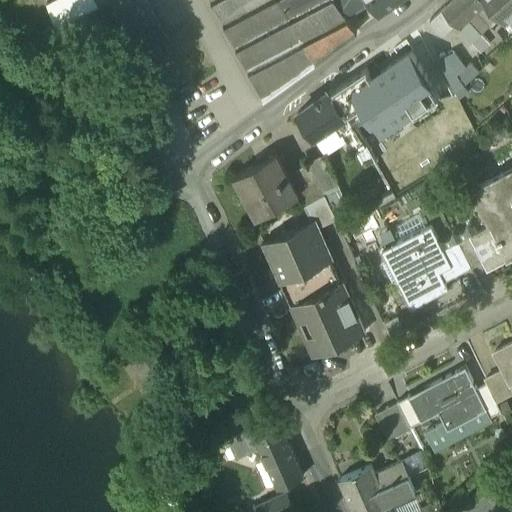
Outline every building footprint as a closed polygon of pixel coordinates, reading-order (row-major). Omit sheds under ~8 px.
[(54,25),(96,5),(93,0),(50,0),(46,3),(54,25)] [(108,0),(135,52),(159,39),(164,37),(145,0),(108,0)] [(213,0),(224,19),(260,0),(213,0)] [(265,98),(315,62),(281,0),(260,0),(224,19),(265,98)] [(281,0),(315,62),(356,32),(346,16),(337,1),(335,0),(281,0)] [(346,16),(362,6),(358,0),(338,0),(337,1),(346,16)] [(368,0),(369,1),(379,15),(400,0),(368,0)] [(476,11),(486,2),(483,0),(452,0),(442,9),(455,23),(458,27),(467,19),(476,11)] [(511,15),(511,0),(483,0),(486,2),(499,17),(504,23),(511,15)] [(476,11),(489,26),(499,17),(486,2),(476,11)] [(443,34),(455,23),(442,9),(430,20),(443,34)] [(467,19),(480,34),(489,26),(476,11),(467,19)] [(480,34),(467,19),(458,27),(471,42),(480,34)] [(471,42),(480,52),(490,44),(480,34),(471,42)] [(135,52),(145,70),(168,57),(159,39),(135,52)] [(372,77),(354,89),(363,104),(374,121),(376,120),(384,131),(427,102),(429,105),(439,98),(430,85),(432,83),(411,51),(387,67),(387,68),(372,77)] [(455,52),(439,62),(449,83),(457,75),(464,68),(455,52)] [(177,74),(168,57),(145,70),(149,78),(153,87),(177,74)] [(464,68),(457,75),(464,85),(479,71),(471,62),(464,68)] [(331,91),(331,90),(330,91),(345,115),(346,114),(347,115),(363,104),(354,89),(372,77),(366,68),(331,91)] [(464,85),(457,75),(449,83),(458,98),(470,91),(464,85)] [(126,88),(133,100),(143,95),(138,85),(137,83),(126,88)] [(356,151),(368,144),(355,124),(353,125),(346,116),(345,115),(330,91),(329,90),(298,113),(313,137),(334,124),(341,135),(343,134),(347,140),(354,152),(356,151)] [(341,135),(334,124),(313,137),(325,155),(347,140),(343,134),(341,135)] [(374,156),(368,144),(356,151),(362,163),(374,156)] [(255,215),(256,216),(298,194),(299,194),(287,173),(276,152),(234,175),(248,202),(254,199),(261,212),(255,215)] [(320,182),(325,193),(339,187),(324,154),(310,161),(320,182)] [(287,173),(299,194),(320,182),(310,161),(287,173)] [(488,219),(490,225),(507,258),(508,260),(511,257),(511,169),(481,185),(496,215),(488,219)] [(325,193),(320,182),(299,194),(298,194),(304,205),(325,193)] [(336,218),(325,193),(304,205),(310,219),(312,218),(316,227),(336,218)] [(248,202),(255,215),(261,212),(254,199),(248,202)] [(396,227),(402,240),(423,229),(417,217),(396,227)] [(290,301),(291,303),(341,280),(316,227),(312,218),(310,219),(263,240),(262,240),(281,281),(284,280),(293,299),(290,301)] [(461,233),(453,230),(458,241),(471,234),(481,229),(467,222),(466,231),(461,233)] [(397,279),(411,307),(448,288),(444,280),(440,271),(451,265),(443,248),(437,238),(431,225),(423,229),(402,240),(398,242),(392,245),(406,275),(397,279)] [(488,268),(507,258),(490,225),(481,229),(471,234),(484,260),(488,268)] [(392,245),(398,242),(390,227),(380,233),(387,247),(392,245)] [(443,248),(458,241),(453,230),(450,238),(445,240),(437,238),(443,248)] [(471,234),(458,241),(471,267),(484,260),(471,234)] [(456,274),(471,267),(458,241),(443,248),(451,265),(456,274)] [(393,281),(397,279),(406,275),(392,245),(387,247),(382,250),(387,261),(384,263),(393,281)] [(451,265),(440,271),(444,280),(456,274),(451,265)] [(342,279),(341,280),(291,303),(314,354),(366,331),(342,279)] [(281,281),(290,301),(293,299),(284,280),(281,281)] [(128,354),(151,389),(171,375),(148,341),(128,354)] [(502,369),(510,385),(511,383),(511,342),(494,352),(502,369)] [(487,409),(488,409),(476,387),(466,366),(408,394),(421,419),(439,411),(444,420),(448,429),(487,409)] [(487,382),(496,399),(511,391),(511,387),(510,385),(502,369),(485,378),(487,382)] [(501,410),(496,399),(487,382),(476,387),(488,409),(487,409),(490,416),(491,416),(501,410)] [(410,425),(421,419),(408,394),(398,400),(398,401),(410,425)] [(374,413),(387,438),(411,426),(410,425),(398,401),(374,413)] [(448,429),(444,420),(426,429),(436,449),(493,420),(491,416),(490,416),(487,409),(448,429)] [(275,413),(251,426),(230,438),(239,457),(260,447),(278,487),(303,476),(295,458),(275,413)] [(401,457),(402,460),(408,475),(427,467),(419,450),(401,457)] [(402,460),(374,472),(381,487),(408,475),(402,460)] [(349,501),(381,487),(374,472),(371,464),(339,478),(349,501)] [(415,489),(408,475),(381,487),(349,501),(354,511),(392,511),(390,506),(387,501),(415,489)] [(254,505),(257,511),(287,511),(295,508),(287,490),(254,505)] [(417,494),(390,506),(392,511),(408,511),(422,506),(417,494)] [(408,511),(443,511),(439,499),(422,506),(408,511)]
